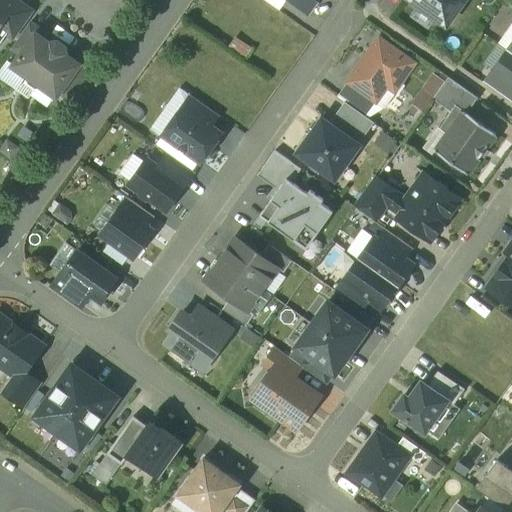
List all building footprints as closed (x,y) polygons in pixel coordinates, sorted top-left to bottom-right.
[(0,0),(0,24),(17,0),(0,0)] [(22,0),(17,0),(0,24),(0,42),(9,29),(14,32),(32,7),(22,0)] [(417,0),(448,22),(463,0),(417,0)] [(32,19),(13,45),(22,52),(38,31),(39,31),(42,27),(32,19)] [(59,38),(51,40),(39,31),(38,31),(22,52),(20,55),(16,62),(29,71),(27,74),(28,80),(36,86),(43,85),(45,82),(58,92),(60,89),(80,61),(79,60),(67,51),(66,43),(59,38)] [(380,34),(349,78),(367,90),(377,98),(378,98),(394,74),(402,79),(416,59),(380,34)] [(511,48),(509,46),(493,68),(511,81),(511,48)] [(80,61),(60,89),(70,96),(93,63),(83,55),(79,60),(80,61)] [(511,81),(493,68),(485,79),(511,98),(511,81)] [(479,94),(450,73),(434,95),(452,107),(460,113),(465,106),(468,109),(479,94)] [(394,74),(378,98),(386,104),(397,89),(397,88),(396,87),(402,79),(394,74)] [(365,92),(348,80),(341,89),(358,102),(365,92)] [(377,98),(367,90),(365,92),(358,102),(369,109),(377,98)] [(220,111),(193,91),(185,103),(212,122),(220,111)] [(375,119),(346,98),(330,120),(358,140),(360,141),(375,119)] [(212,122),(185,103),(165,131),(203,158),(222,130),(212,122)] [(468,109),(465,106),(460,113),(452,107),(441,124),(449,129),(436,147),(469,170),(498,130),(468,109)] [(330,120),(325,117),(325,116),(323,115),(322,117),(323,117),(301,147),(299,148),(301,149),(335,173),(336,174),(337,173),(358,142),(359,143),(360,141),(358,140),(330,120)] [(302,164),(276,147),(259,170),(280,185),(289,173),(293,176),(302,164)] [(196,167),(169,148),(158,163),(185,183),(196,167)] [(158,163),(148,156),(131,180),(141,187),(142,190),(148,195),(151,194),(168,206),(185,183),(158,163)] [(426,169),(410,191),(413,193),(410,197),(401,210),(399,213),(431,237),(461,194),(426,169)] [(309,187),(293,176),(289,173),(280,185),(262,211),(308,243),(335,204),(324,196),(326,194),(312,184),(309,187)] [(401,190),(378,174),(357,203),(376,217),(388,201),(391,203),(401,190)] [(410,197),(401,190),(391,203),(401,210),(410,197)] [(156,213),(129,194),(122,204),(149,223),(156,213)] [(149,223),(122,204),(104,229),(136,252),(154,227),(149,223)] [(414,244),(386,224),(379,235),(406,255),(414,244)] [(262,251),(237,233),(222,255),(264,285),(279,264),(279,263),(262,251)] [(379,235),(375,233),(360,255),(399,282),(414,261),(406,255),(379,235)] [(294,257),(270,240),(262,251),(279,263),(279,264),(285,268),(294,257)] [(118,274),(79,246),(63,269),(92,290),(104,298),(112,286),(110,285),(118,274)] [(511,253),(511,252),(506,259),(505,259),(504,260),(505,260),(499,269),(498,269),(497,270),(498,270),(489,283),(511,298),(511,253)] [(264,285),(222,255),(207,276),(232,294),(249,306),(250,306),(264,285)] [(399,282),(360,255),(345,276),(372,296),(383,304),(399,282)] [(92,290),(63,269),(54,282),(83,303),(92,290)] [(372,296),(345,276),(337,287),(348,295),(364,306),(372,296)] [(249,306),(232,294),(224,305),(247,322),(256,310),(250,306),(249,306)] [(364,306),(348,295),(341,305),(367,323),(374,314),(364,306)] [(341,305),(329,297),(313,320),(352,347),(369,325),(367,323),(341,305)] [(232,326),(201,303),(193,315),(184,308),(178,317),(182,320),(169,339),(204,365),(232,326)] [(14,319),(0,308),(0,360),(17,373),(18,374),(24,366),(27,369),(28,368),(46,342),(31,331),(31,330),(15,318),(14,319)] [(352,347),(313,320),(297,342),(309,351),(335,369),(336,370),(352,347)] [(301,360),(277,343),(265,360),(274,366),(277,361),(294,374),(303,361),(301,360)] [(335,369),(309,351),(301,360),(303,361),(327,379),(335,369)] [(59,428),(97,376),(74,360),(36,412),(59,428)] [(294,374),(277,361),(274,366),(263,381),(267,383),(258,396),(271,405),(273,403),(283,410),(282,413),(298,424),(320,393),(308,385),(307,387),(300,382),(302,379),(294,374)] [(24,366),(18,374),(17,373),(6,389),(23,402),(41,377),(28,368),(27,369),(24,366)] [(466,385),(439,367),(429,381),(449,396),(449,398),(454,401),(466,385)] [(97,376),(59,428),(82,445),(119,392),(97,376)] [(422,377),(410,394),(406,390),(394,406),(426,429),(449,398),(449,396),(429,381),(422,377)] [(135,412),(109,449),(124,460),(130,451),(128,450),(149,421),(135,412)] [(149,421),(128,450),(130,451),(160,472),(184,439),(153,416),(149,421)] [(378,429),(350,468),(382,491),(410,452),(397,443),(378,429)] [(427,450),(404,433),(397,443),(410,452),(420,459),(427,450)] [(242,480),(205,454),(179,490),(209,511),(218,511),(240,483),(242,480)] [(511,465),(498,456),(486,472),(511,490),(511,465)] [(511,497),(511,490),(486,472),(477,485),(506,506),(511,497)] [(240,483),(218,511),(245,511),(257,496),(240,483)]
